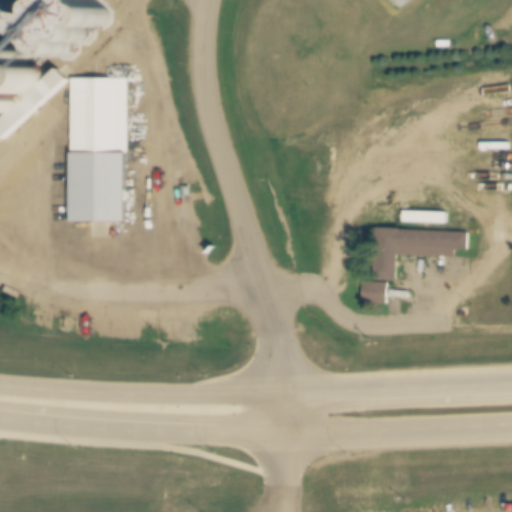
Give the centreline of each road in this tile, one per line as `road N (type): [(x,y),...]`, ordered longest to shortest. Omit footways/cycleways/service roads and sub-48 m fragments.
road 1 (tertiary): [(210,0),(203,31),(207,102),(282,355),(283,433)]
road 2 (trunk): [(0,419),(283,433)]
road 3 (trunk): [(283,392),(0,385)]
road 4 (trunk): [(511,381),(283,392)]
road 5 (trunk): [(283,433),(511,423)]
